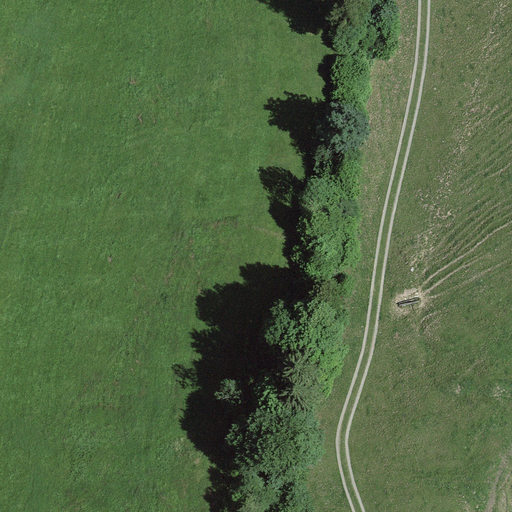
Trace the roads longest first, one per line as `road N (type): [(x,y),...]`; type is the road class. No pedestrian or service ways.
road 1 (track): [(409,0),(388,238),(368,351),(333,438),(371,511)]
road 2 (track): [(56,0),(0,187)]
